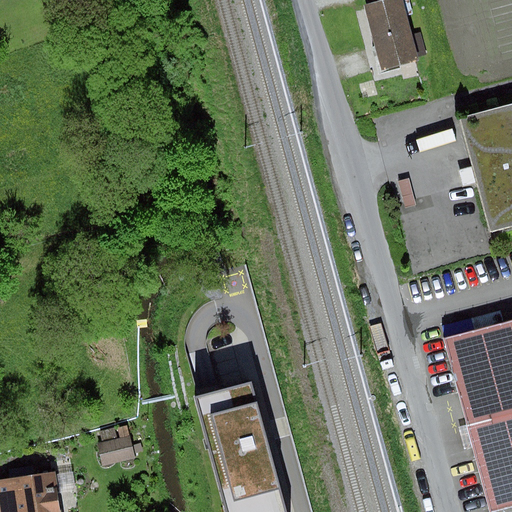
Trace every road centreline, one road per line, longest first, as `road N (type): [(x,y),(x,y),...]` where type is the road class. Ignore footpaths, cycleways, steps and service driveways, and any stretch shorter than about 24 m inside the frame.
road 1 (unclassified): [(451,511),(307,0)]
road 2 (residential): [(302,511),(240,281)]
